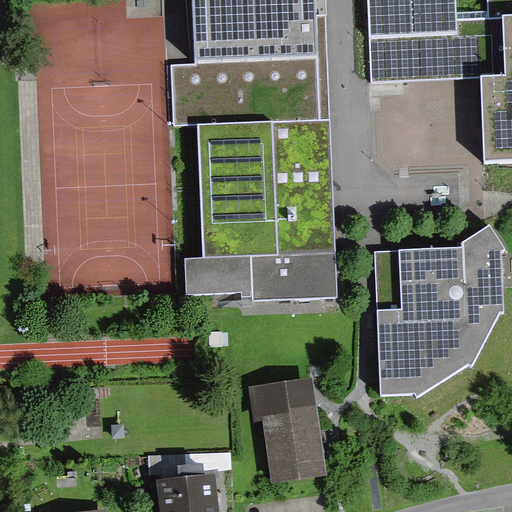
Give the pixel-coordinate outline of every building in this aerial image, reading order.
[(313,0),(194,0),(205,260),(250,259),(252,303),(335,300),(325,20),(315,20),(313,0)] [(484,168),(511,166),(511,21),(457,23),(456,0),(369,0),(372,81),(481,78),(484,168)] [(378,400),(420,398),(469,367),(476,371),(507,314),(505,251),(492,229),(465,243),(466,251),(403,253),(405,315),(375,316),(378,400)] [(318,449),(310,385),(259,392),(265,442),(271,485),(322,478),(318,449)] [(216,511),(214,482),(160,487),(162,511),(216,511)]
